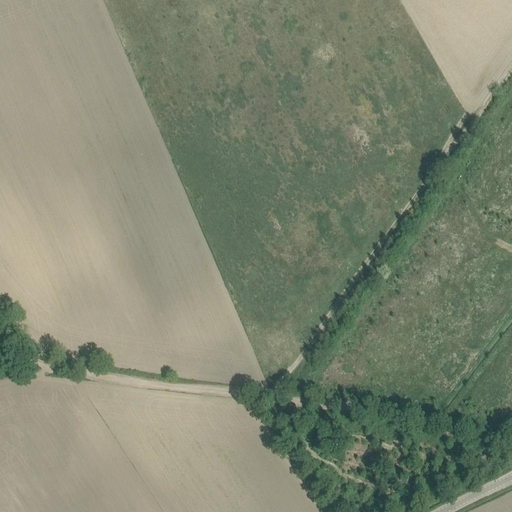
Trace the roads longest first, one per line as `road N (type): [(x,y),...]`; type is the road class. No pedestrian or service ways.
road 1 (track): [(0,332),(34,374),(187,389),(511,441)]
road 2 (unknown): [(15,511),(48,454),(48,375)]
